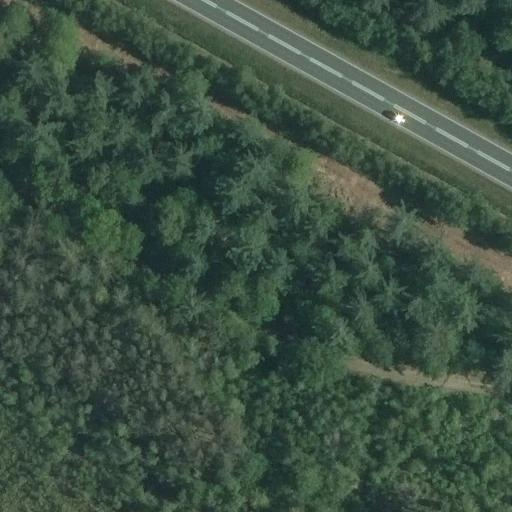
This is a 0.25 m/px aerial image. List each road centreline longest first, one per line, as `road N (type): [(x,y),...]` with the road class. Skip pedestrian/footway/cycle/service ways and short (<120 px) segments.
road 1 (track): [(511,398),(376,374),(277,334),(0,184)]
road 2 (trunk): [(511,172),(199,0)]
